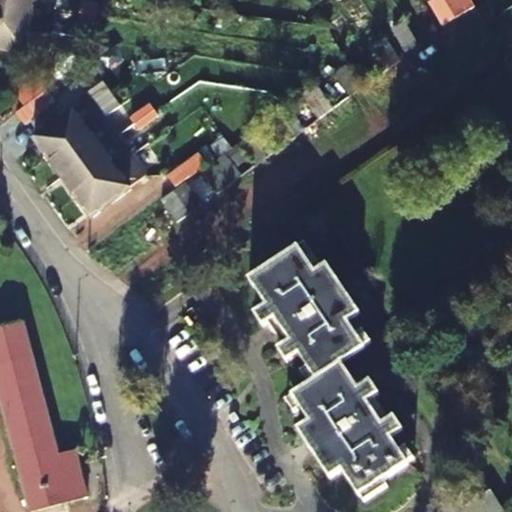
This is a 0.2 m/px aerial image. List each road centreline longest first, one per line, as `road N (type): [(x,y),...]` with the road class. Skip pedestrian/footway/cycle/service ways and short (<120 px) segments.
road 1 (residential): [(105,321),(96,351),(137,473),(189,499),(243,497)]
road 2 (residential): [(105,321),(155,343),(243,497)]
road 3 (residential): [(0,179),(105,321)]
